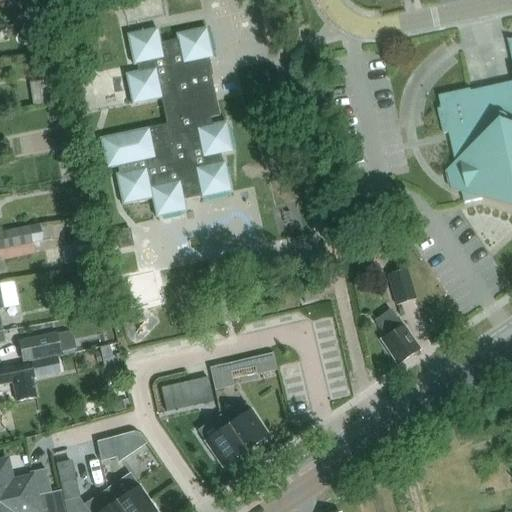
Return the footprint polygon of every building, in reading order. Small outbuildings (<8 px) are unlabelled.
[(43,18),(42,5),(25,7),(26,19),(43,18)] [(186,212),(184,201),(200,197),(201,199),(231,192),(225,162),(221,162),(220,156),(233,153),(226,123),(212,125),(210,119),(219,116),(210,77),(212,76),(209,60),(213,59),(206,28),(176,35),(177,41),(160,44),(157,29),(127,36),(133,66),(136,66),(138,72),(125,75),(132,106),(161,100),(166,125),(100,140),(106,170),(118,168),(119,175),(115,175),(122,206),(152,200),(156,218),(186,212)] [(511,40),(510,40),(508,40),(508,41),(509,41),(511,56),(511,86),(499,90),(499,88),(495,89),(491,90),(491,91),(472,95),(471,90),(470,90),(468,90),(439,97),(442,109),(438,110),(444,135),(450,134),(456,163),(453,166),(447,171),(452,190),(463,193),(464,197),(465,204),(466,204),(466,203),(483,200),(511,208),(511,40)] [(85,69),(76,80),(86,88),(95,77),(85,69)] [(49,104),(46,81),(30,83),(33,107),(49,104)] [(40,227),(40,224),(0,232),(0,256),(5,261),(33,255),(30,244),(53,239),(50,225),(40,227)] [(117,232),(120,249),(133,246),(130,229),(117,232)] [(374,245),(357,250),(360,262),(378,256),(374,245)] [(398,307),(416,302),(407,271),(389,277),(398,307)] [(316,290),(302,293),(304,303),(318,300),(316,290)] [(401,326),(390,310),(374,322),(385,338),(381,340),(398,365),(419,351),(402,326),(401,326)] [(57,334),(18,342),(23,363),(61,355),(57,334)] [(16,402),(36,399),(32,379),(34,379),(31,363),(0,368),(0,385),(13,383),(16,402)] [(206,374),(159,386),(166,411),(212,399),(206,374)] [(246,403),(223,419),(228,426),(245,452),(269,436),(246,403)] [(219,432),(205,442),(222,468),(245,452),(228,426),(223,419),(220,415),(211,421),(219,432)] [(5,463),(0,463),(0,511),(38,511),(34,496),(31,479),(10,484),(5,463)] [(46,470),(29,473),(31,479),(34,496),(51,492),(46,470)] [(155,511),(136,484),(113,500),(121,511),(155,511)] [(106,490),(83,506),(87,511),(121,511),(113,500),(106,490)]
